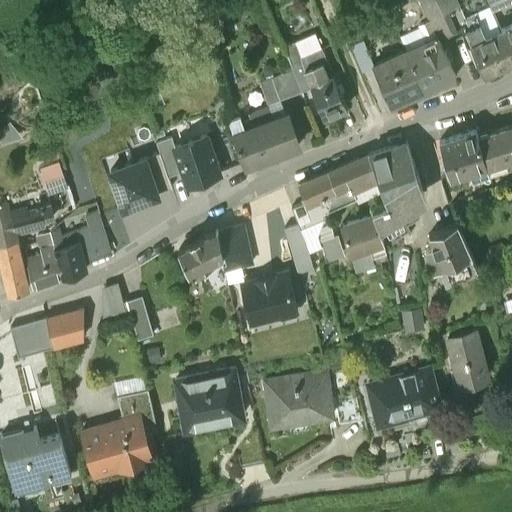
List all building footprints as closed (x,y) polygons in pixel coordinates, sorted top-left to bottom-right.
[(487,0),(492,8),(508,0),(487,0)] [(458,2),(442,10),(451,30),(467,22),(458,2)] [(441,9),(431,14),(441,35),(451,30),(442,10),(441,9)] [(511,22),(501,27),(511,50),(511,22)] [(511,50),(501,27),(472,41),(485,70),(511,57),(511,50)] [(316,32),(296,41),(301,54),(313,84),(325,113),(347,104),(316,32)] [(437,32),(406,46),(423,87),(455,73),(437,32)] [(363,38),(352,43),(362,68),(373,63),(373,61),(363,38)] [(296,41),(295,40),(284,45),(293,68),(302,89),(313,84),(301,54),(296,41)] [(373,61),(373,63),(391,101),(423,87),(406,46),(373,61)] [(293,68),(260,80),(268,101),(302,89),(293,68)] [(288,111),(232,132),(244,163),(286,147),(286,146),(297,142),(298,143),(299,142),(288,111)] [(20,128),(9,114),(0,121),(0,133),(0,134),(20,128)] [(511,121),(477,132),(486,160),(489,169),(506,164),(504,156),(511,153),(511,121)] [(475,126),(439,137),(449,171),(486,160),(477,132),(475,126)] [(175,145),(174,146),(183,170),(187,182),(219,171),(206,134),(175,145)] [(175,145),(171,136),(156,141),(159,152),(168,175),(183,170),(174,146),(175,145)] [(406,139),(369,151),(388,197),(372,202),(374,209),(379,223),(398,211),(413,202),(411,196),(423,189),(406,139)] [(172,185),(168,175),(159,152),(144,157),(156,191),(172,185)] [(45,159),(53,185),(74,178),(66,153),(45,159)] [(357,155),(327,168),(335,186),(365,174),(357,155)] [(144,157),(110,169),(123,204),(157,192),(156,191),(144,157)] [(327,168),(300,180),(308,198),(335,186),(327,168)] [(2,195),(0,195),(0,212),(10,210),(4,194),(2,195)] [(47,201),(39,203),(43,217),(50,215),(47,201)] [(413,202),(398,211),(409,229),(425,220),(413,202)] [(39,203),(10,210),(15,229),(44,221),(43,217),(39,203)] [(357,215),(355,206),(345,210),(348,218),(341,220),(350,246),(369,240),(372,250),(386,245),(383,236),(384,236),(379,223),(374,209),(357,215)] [(86,222),(61,231),(59,225),(50,228),(54,238),(56,244),(78,238),(83,256),(97,251),(87,224),(100,220),(97,209),(83,213),(86,222)] [(10,210),(0,212),(0,240),(17,236),(15,229),(10,210)] [(298,218),(284,222),(288,238),(298,264),(313,259),(303,233),(304,232),(298,218)] [(456,218),(429,229),(433,239),(426,242),(434,263),(442,260),(446,272),(477,260),(456,218)] [(244,219),(216,226),(221,246),(248,238),(244,219)] [(327,219),(321,221),(323,226),(318,228),(327,254),(350,246),(341,220),(328,224),(327,219)] [(100,220),(87,224),(97,251),(110,246),(100,220)] [(216,226),(178,245),(189,266),(191,265),(193,268),(194,267),(195,269),(223,255),(221,246),(216,226)] [(50,228),(37,232),(37,235),(28,238),(30,245),(54,238),(50,228)] [(304,232),(303,233),(313,259),(327,254),(318,228),(304,232)] [(17,236),(0,240),(0,259),(7,287),(27,281),(17,236)] [(56,244),(55,244),(55,246),(63,270),(85,263),(83,256),(78,238),(56,244)] [(248,238),(221,246),(223,255),(225,262),(252,255),(248,238)] [(55,246),(26,254),(32,280),(63,270),(55,246)] [(288,263),(241,275),(250,311),(297,299),(288,263)] [(141,290),(126,295),(137,329),(152,324),(141,290)] [(428,296),(412,298),(414,313),(431,311),(428,296)] [(83,299),(46,309),(53,337),(83,329),(84,299),(83,299)] [(44,306),(17,313),(25,345),(52,337),(44,306)] [(474,321),(447,328),(459,373),(486,365),(474,321)] [(158,339),(146,340),(148,355),(159,354),(158,339)] [(32,370),(26,349),(15,352),(21,373),(32,370)] [(429,356),(368,372),(372,388),(375,387),(381,406),(406,399),(407,403),(440,395),(429,356)] [(233,357),(176,370),(186,417),(187,416),(186,410),(223,402),(225,408),(243,404),(233,357)] [(326,360),(265,369),(271,414),(274,413),(273,411),(273,409),(288,406),(290,420),(307,418),(306,409),(333,404),(326,360)] [(147,380),(117,386),(123,409),(140,404),(142,413),(155,410),(147,380)] [(453,400),(438,404),(445,427),(460,423),(453,400)] [(123,409),(106,414),(105,412),(82,418),(94,462),(151,446),(142,413),(140,404),(123,409)] [(35,418),(25,421),(24,417),(0,423),(15,478),(53,468),(52,463),(54,459),(66,455),(68,464),(71,463),(60,421),(40,426),(37,413),(34,414),(35,418)] [(259,433),(236,438),(241,461),(263,457),(259,433)] [(12,511),(6,488),(0,489),(0,511),(12,511)]
